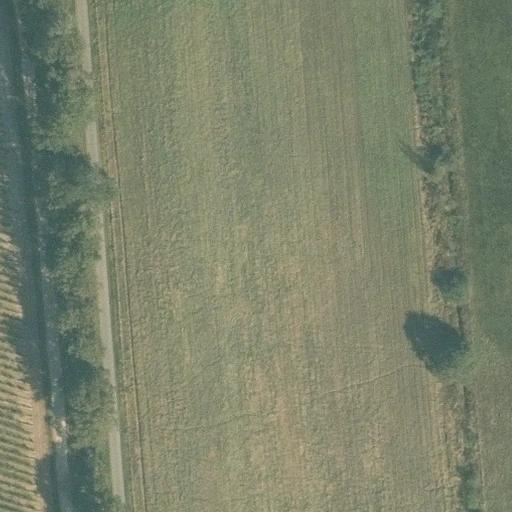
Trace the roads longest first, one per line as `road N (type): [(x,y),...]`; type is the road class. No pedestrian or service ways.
road 1 (track): [(76,511),(29,0)]
road 2 (track): [(68,0),(113,511)]
